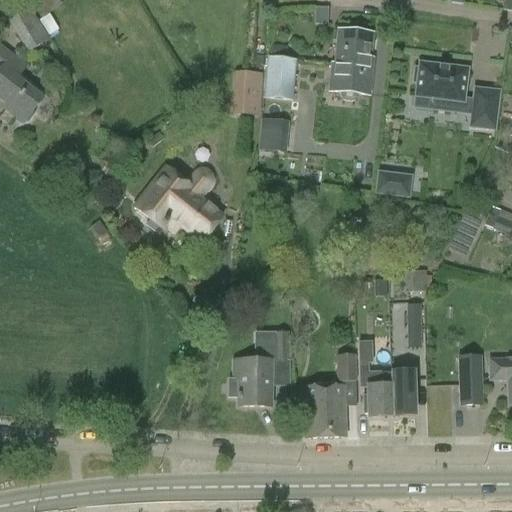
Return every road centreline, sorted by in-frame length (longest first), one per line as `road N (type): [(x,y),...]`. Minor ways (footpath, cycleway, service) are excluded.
road 1 (residential): [(511,453),(281,455),(0,437)]
road 2 (secondary): [(34,499),(511,484)]
